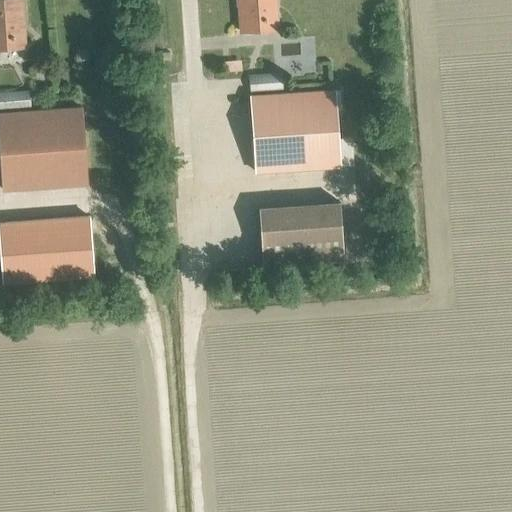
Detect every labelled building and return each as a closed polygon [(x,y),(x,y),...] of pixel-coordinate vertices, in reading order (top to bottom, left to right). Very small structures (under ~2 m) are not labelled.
[(0,0),(0,48),(25,47),(21,0),(0,0)] [(237,0),(240,32),(277,29),(274,0),(237,0)] [(250,92),(282,90),(281,74),(249,76),(250,92)] [(255,173),(338,167),(333,90),(250,96),(255,173)] [(0,109),(29,107),(28,91),(0,93),(0,109)] [(0,145),(3,190),(86,184),(80,108),(0,113),(0,145)] [(244,204),(320,203),(319,187),(243,189),(244,204)] [(322,203),(243,207),(245,237),(296,234),(297,252),(325,251),(322,203)] [(0,242),(3,282),(93,276),(88,216),(0,222),(0,242)]
